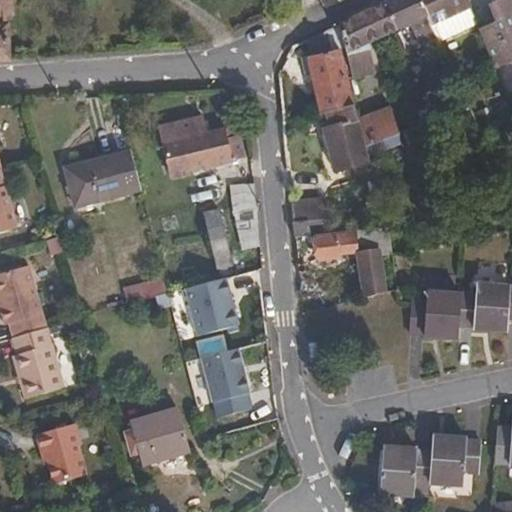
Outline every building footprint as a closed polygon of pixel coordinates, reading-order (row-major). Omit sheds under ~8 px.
[(9,14),(8,0),(0,0),(1,14),(9,14)] [(424,17),(415,0),(388,0),(381,3),(394,29),(424,17)] [(463,0),(415,0),(424,17),(435,41),(475,24),(463,0)] [(511,64),(511,0),(501,0),(489,6),(497,24),(500,31),(481,40),(496,72),(511,64)] [(394,29),(381,3),(335,24),(348,76),(369,71),(363,43),(394,29)] [(481,40),(500,31),(497,24),(478,31),(481,40)] [(350,104),(336,47),(302,56),(317,112),(325,110),(350,104)] [(361,143),(350,104),(325,110),(328,124),(320,126),(327,152),(361,143)] [(388,106),(358,115),(365,141),(396,131),(388,106)] [(153,122),(164,172),(238,156),(234,135),(221,138),(219,127),(201,130),(198,113),(153,122)] [(366,160),(361,143),(327,152),(331,168),(351,163),(366,160)] [(139,186),(129,146),(64,162),(74,202),(139,186)] [(369,170),(366,160),(351,163),(353,174),(369,170)] [(0,232),(18,227),(0,170),(0,232)] [(255,185),(232,185),(234,255),(258,254),(255,185)] [(316,225),(314,197),(287,198),(289,219),(305,218),(305,226),(316,225)] [(214,204),(198,208),(213,266),(229,262),(214,204)] [(305,226),(305,218),(289,219),(291,233),(306,232),(305,226)] [(391,247),(385,224),(374,225),(378,249),(391,247)] [(378,249),(374,225),(314,234),(316,257),(341,254),(340,248),(356,246),(362,295),(395,287),(395,277),(381,280),(378,249)] [(49,325),(29,262),(0,271),(0,306),(5,321),(10,320),(15,336),(49,325)] [(166,287),(163,273),(142,278),(145,292),(166,287)] [(226,279),(183,289),(195,338),(239,328),(226,279)] [(426,302),(409,301),(408,331),(423,331),(423,334),(457,335),(458,323),(474,323),(474,326),(508,327),(508,314),(511,313),(511,283),(509,283),(509,280),(476,279),(475,294),(459,293),(459,289),(426,288),(426,302)] [(68,384),(49,325),(15,336),(19,350),(14,352),(28,396),(68,384)] [(7,340),(0,342),(0,358),(12,355),(7,340)] [(240,350),(201,360),(217,421),(256,410),(240,350)] [(178,404),(131,416),(142,459),(189,447),(178,404)] [(77,418),(38,429),(43,446),(46,446),(55,479),(90,469),(82,441),(84,440),(77,418)] [(418,445),(383,443),(379,491),(415,494),(417,479),(465,482),(466,468),(480,469),(483,439),(467,437),(467,434),(433,432),(432,451),(418,450),(418,445)]
